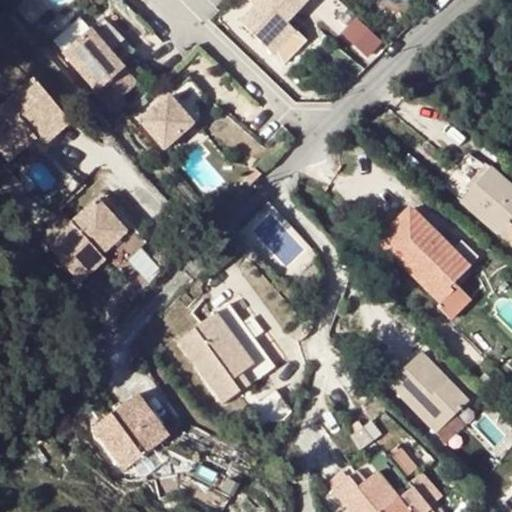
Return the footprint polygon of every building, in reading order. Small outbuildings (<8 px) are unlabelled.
[(306,0),(260,0),(254,7),(238,23),(285,68),(307,45),(285,23),(306,0)] [(382,44),(354,18),(340,32),(368,58),(382,44)] [(53,43),(63,56),(89,31),(80,20),(53,43)] [(89,31),(63,56),(110,110),(136,86),(89,31)] [(35,80),(0,108),(0,150),(9,161),(37,138),(34,135),(62,112),(35,80)] [(168,95),(141,122),(167,148),(194,122),(168,95)] [(255,166),(244,176),(251,182),(262,171),(255,166)] [(511,189),(488,169),(462,201),(511,244),(511,225),(509,223),(511,219),(511,189)] [(99,195),(93,200),(122,234),(128,229),(99,195)] [(93,200),(41,247),(75,284),(100,261),(97,257),(122,234),(93,200)] [(408,210),(377,242),(440,304),(457,287),(454,284),(469,268),(408,210)] [(211,262),(204,269),(213,277),(219,271),(211,262)] [(457,287),(440,304),(436,307),(451,323),(472,302),(457,287)] [(178,342),(201,373),(220,400),(223,404),(238,394),(249,387),(274,369),(227,305),(178,342)] [(437,378),(439,374),(420,353),(388,384),(436,435),(468,404),(447,383),(444,385),(437,378)] [(215,404),(220,400),(201,373),(196,377),(215,404)] [(447,383),(439,374),(437,378),(444,385),(447,383)] [(248,408),(260,399),(249,387),(238,394),(248,408)] [(260,399),(248,408),(262,426),(287,408),(274,389),(260,399)] [(92,434),(125,478),(156,455),(170,444),(137,401),(92,434)] [(429,511),(381,451),(332,491),(348,511),(429,511)] [(446,499),(439,508),(443,511),(450,511),(454,506),(446,499)]
